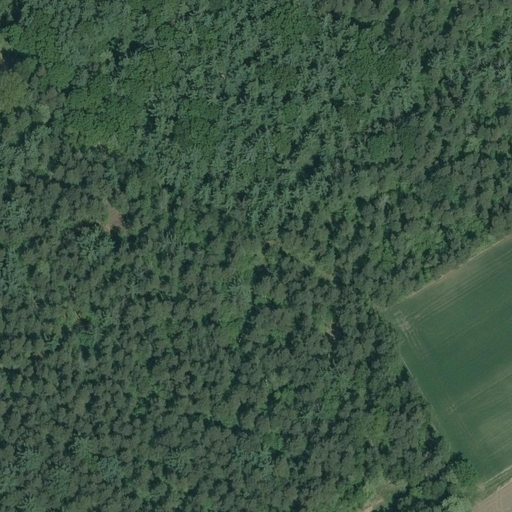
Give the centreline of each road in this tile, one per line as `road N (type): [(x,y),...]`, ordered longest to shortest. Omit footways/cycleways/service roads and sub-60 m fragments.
road 1 (track): [(463,508),(459,485),(362,308),(17,112),(0,119)]
road 2 (track): [(280,511),(347,482),(459,485)]
